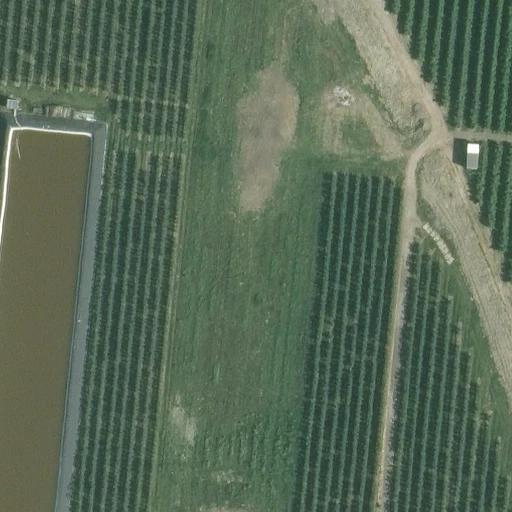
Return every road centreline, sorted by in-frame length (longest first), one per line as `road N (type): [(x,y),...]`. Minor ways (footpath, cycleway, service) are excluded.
road 1 (track): [(384,511),(418,152),(468,135),(511,140)]
road 2 (track): [(435,141),(435,120),(375,0)]
